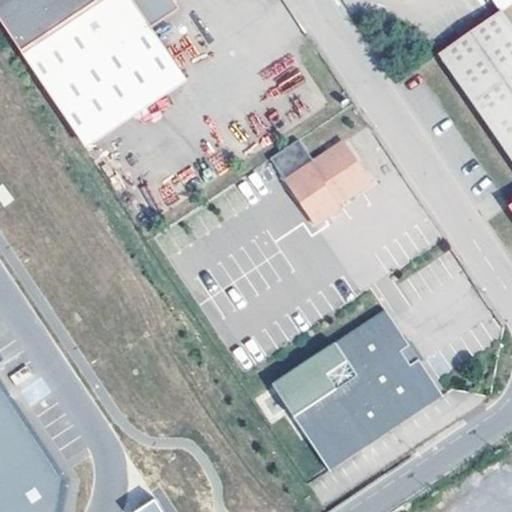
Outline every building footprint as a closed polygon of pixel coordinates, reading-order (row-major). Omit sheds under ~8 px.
[(0,0),(0,17),(20,48),(93,0),(0,0)] [(93,0),(20,48),(37,73),(147,0),(93,0)] [(185,8),(178,0),(147,0),(37,73),(82,142),(158,88),(132,45),(156,28),(185,8)] [(511,0),(501,0),(507,9),(511,6),(511,5),(511,0)] [(511,7),(511,6),(507,9),(445,52),(511,149),(511,7)] [(82,142),(90,153),(191,83),(156,28),(132,45),(158,88),(82,142)] [(324,226),(348,209),(345,205),(379,183),(352,141),(294,179),(324,226)] [(5,183),(0,186),(0,195),(6,205),(15,198),(5,183)] [(386,310),(275,382),(329,467),(441,394),(419,361),(411,366),(399,349),(407,343),(386,310)] [(411,366),(419,361),(407,343),(399,349),(411,366)] [(0,511),(62,511),(68,480),(0,378),(0,511)] [(168,511),(158,498),(137,511),(168,511)]
